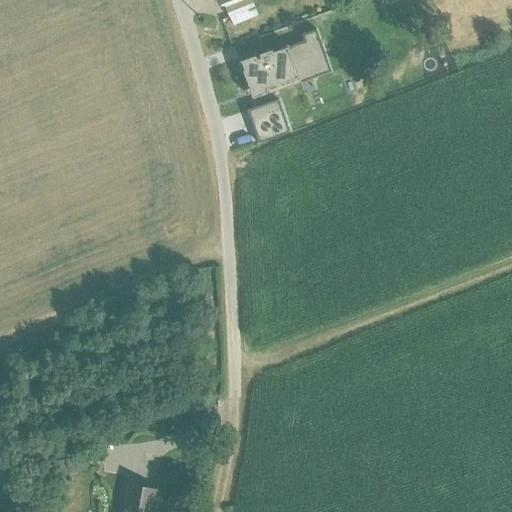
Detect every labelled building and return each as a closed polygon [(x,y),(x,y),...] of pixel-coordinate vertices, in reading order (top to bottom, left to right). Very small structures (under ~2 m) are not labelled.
[(252,0),(232,0),(224,3),(233,25),(259,15),(252,0)] [(245,70),(243,70),(253,99),(270,94),(269,90),(331,69),(317,29),(302,34),(305,41),(242,63),(245,70)] [(279,99),(268,102),(272,114),(253,121),(259,140),(258,140),(259,144),(290,132),(279,99)] [(272,114),(268,102),(248,110),(258,140),(259,140),(253,121),(272,114)] [(86,454),(65,459),(69,474),(89,468),(86,454)] [(152,511),(157,490),(130,485),(125,511),(152,511)]
